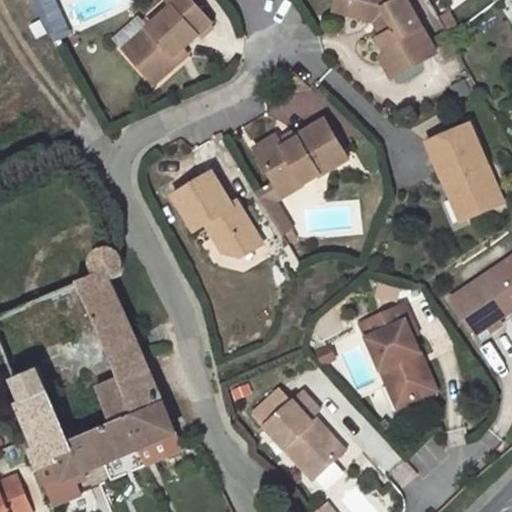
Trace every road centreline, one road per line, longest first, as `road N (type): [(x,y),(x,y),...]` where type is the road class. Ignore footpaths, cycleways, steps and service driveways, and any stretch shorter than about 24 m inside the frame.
road 1 (residential): [(246,0),(268,28),(269,51),(246,84),(141,135),(121,160),(220,440)]
road 2 (track): [(0,122),(49,100),(121,160)]
